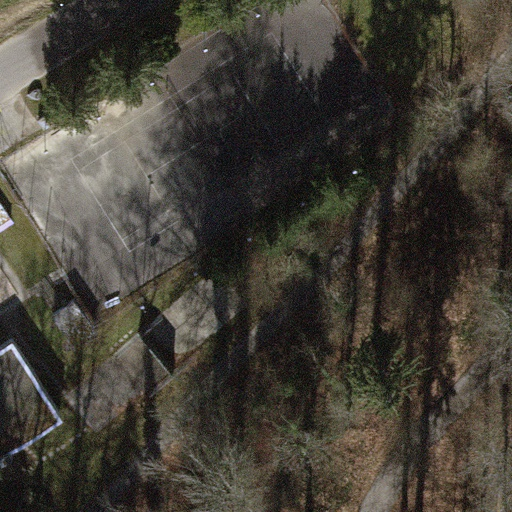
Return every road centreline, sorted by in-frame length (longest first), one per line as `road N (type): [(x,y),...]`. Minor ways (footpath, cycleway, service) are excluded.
road 1 (unclassified): [(511,320),(407,436),(373,511)]
road 2 (unclassified): [(118,0),(0,75)]
